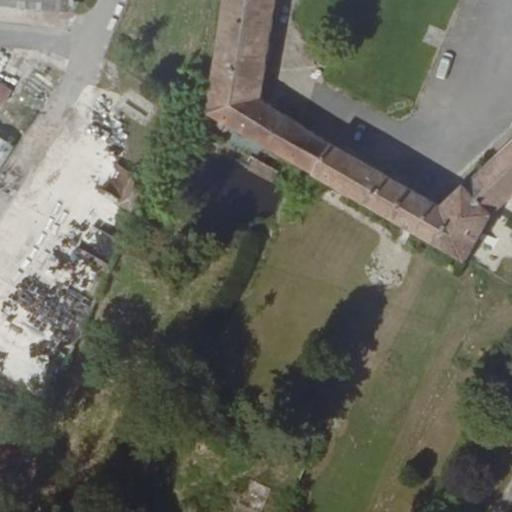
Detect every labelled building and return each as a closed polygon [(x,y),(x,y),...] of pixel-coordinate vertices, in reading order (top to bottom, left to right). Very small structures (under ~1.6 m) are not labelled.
[(236,0),(214,124),(229,133),(234,120),(291,154),(320,172),(338,142),(262,98),(285,0),(236,0)] [(0,85),(0,103),(8,90),(0,85)] [(0,169),(16,145),(0,135),(0,169)] [(320,172),(402,220),(419,190),(338,142),(320,172)] [(247,144),(241,156),(263,167),(267,155),(247,144)] [(511,154),(445,205),(419,190),(402,220),(468,259),(511,219),(511,154)] [(134,210),(217,255),(225,242),(180,218),(183,213),(142,192),(145,184),(123,171),(109,196),(134,210)] [(75,248),(53,294),(81,307),(103,262),(75,248)] [(53,308),(47,320),(70,332),(76,320),(53,308)]
